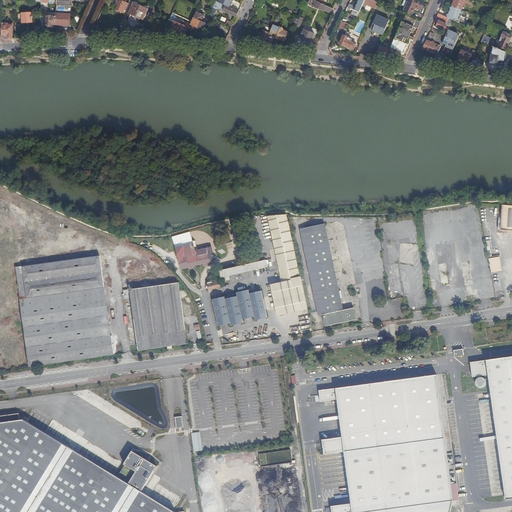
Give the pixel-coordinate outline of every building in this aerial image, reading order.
[(56,0),(56,13),(55,25),(70,26),(71,5),(70,5),(70,0),(56,0)] [(116,10),(124,14),(126,11),(129,4),(125,2),(126,0),(117,0),(116,2),(117,3),(119,4),(118,6),(116,10)] [(319,9),(332,14),(334,9),(313,0),(311,0),(309,4),(319,9)] [(348,8),(360,13),(362,6),(365,0),(359,0),(356,7),(349,5),(348,8)] [(367,5),(376,9),(378,4),(377,3),(369,0),(365,0),(362,6),(366,8),(367,5)] [(424,2),(418,0),(416,0),(416,1),(413,0),(410,0),(406,10),(411,12),(413,7),(421,10),(424,2)] [(455,0),(452,6),(462,11),(466,0),(455,0)] [(132,5),(129,4),(126,11),(129,12),(128,14),(143,20),(149,9),(134,2),(132,5)] [(237,17),(239,12),(230,8),(216,2),(209,17),(214,19),(217,10),(221,10),(237,17)] [(453,20),(458,23),(461,16),(462,16),(464,12),(462,11),(452,6),(451,6),(449,10),(450,11),(447,17),(453,20)] [(205,16),(197,12),(192,22),(191,25),(195,26),(194,29),(202,32),(203,30),(206,24),(202,22),(205,16)] [(22,14),(18,14),(18,20),(22,20),(23,23),(33,23),(32,13),(22,14)] [(52,25),(55,25),(56,13),(47,13),(46,26),(52,26),(52,25)] [(170,19),(166,29),(166,30),(170,32),(171,31),(182,36),(183,36),(185,37),(190,27),(191,25),(192,22),(176,14),(173,20),(176,21),(176,22),(170,19)] [(391,48),(390,50),(390,51),(405,58),(406,58),(413,43),(415,38),(410,36),(415,24),(420,26),(421,23),(405,15),(404,18),(391,48)] [(371,30),(376,33),(376,32),(380,33),(380,32),(384,34),(390,21),(377,16),(371,30)] [(276,20),(274,25),(268,39),(273,41),(275,37),(279,39),(284,41),(288,33),(283,31),(283,30),(275,26),(276,25),(277,25),(279,21),(276,20)] [(448,31),(448,30),(450,26),(439,21),(437,26),(448,31)] [(253,39),(252,44),(256,44),(265,45),(268,39),(274,25),(269,23),(267,27),(264,25),(261,31),(263,33),(260,40),(253,39)] [(10,39),(13,39),(13,26),(8,26),(8,24),(3,24),(2,35),(6,39),(10,39)] [(315,35),(305,30),(301,39),(311,43),(315,35)] [(444,39),(443,43),(448,46),(447,46),(454,49),(460,36),(458,35),(459,34),(448,30),(448,31),(447,34),(444,39)] [(354,36),(346,32),(345,36),(344,36),(340,44),(345,47),(345,46),(354,50),(357,44),(351,42),(354,36)] [(502,41),(499,49),(505,52),(510,41),(511,37),(511,36),(504,33),(502,37),(501,40),(502,41)] [(436,55),(437,55),(443,43),(444,39),(442,37),(439,44),(440,44),(439,46),(431,42),(433,37),(429,35),(421,54),(427,56),(426,59),(429,59),(434,61),(436,55)] [(377,57),(378,59),(381,59),(386,60),(390,51),(390,50),(381,46),(379,49),(381,50),(377,57)] [(511,57),(511,53),(507,53),(505,52),(499,49),(493,47),(493,50),(492,50),(490,51),(490,54),(492,55),(491,63),(498,64),(498,65),(504,66),(505,62),(506,57),(511,57)] [(459,59),(472,64),(474,61),(476,56),(468,53),(468,52),(466,51),(466,52),(462,51),(459,59)] [(472,64),(470,70),(477,71),(478,61),(474,61),(472,64)] [(90,153),(76,151),(76,158),(79,159),(78,168),(85,169),(86,160),(90,160),(90,153)] [(502,218),(502,231),(511,231),(511,206),(503,206),(502,218)] [(267,215),(276,257),(282,281),(300,276),(298,268),(296,260),(287,214),(267,215)] [(325,224),(299,229),(317,316),(324,314),(326,326),(356,320),(354,313),(354,309),(343,312),(339,292),(325,224)] [(173,237),(183,270),(214,263),(210,246),(196,250),(195,248),(198,248),(196,244),(194,244),(191,233),(175,236),(173,237)] [(397,244),(389,245),(392,276),(400,275),(397,244)] [(102,255),(16,267),(22,312),(30,368),(115,355),(113,337),(97,339),(95,324),(91,295),(107,293),(102,255)] [(501,272),(498,258),(488,260),(491,274),(501,272)] [(267,267),(265,260),(219,270),(221,277),(267,267)] [(307,308),(303,289),(301,278),(270,285),(273,297),(277,314),(307,308)] [(208,286),(209,288),(209,291),(220,288),(219,285),(218,282),(215,282),(215,280),(212,280),(209,281),(208,283),(208,286)] [(188,344),(179,284),(130,290),(130,287),(124,288),(131,342),(138,342),(139,351),(188,344)] [(249,290),(237,293),(238,297),(243,320),(255,317),(250,293),(249,290)] [(262,291),(250,293),(255,317),(256,321),(268,318),(262,291)] [(113,337),(107,293),(91,295),(95,324),(97,339),(113,337)] [(225,296),(212,299),(218,327),(231,324),(225,299),(225,296)] [(238,297),(225,299),(231,324),(231,327),(244,324),(243,320),(238,297)] [(228,330),(220,331),(222,345),(229,344),(228,330)] [(511,356),(471,363),(473,377),(489,375),(507,500),(511,499),(511,356)] [(437,375),(320,392),(322,403),(339,400),(344,438),(324,441),(326,455),(346,452),(353,504),(333,507),(333,511),(451,511),(454,501),(437,375)] [(477,380),(476,381),(476,382),(476,383),(476,384),(477,385),(477,386),(478,387),(480,388),(482,388),(484,387),(485,387),(486,385),(487,385),(487,383),(487,382),(486,380),(485,379),(485,378),(483,378),(482,377),(481,377),(479,378),(478,379),(477,379),(477,380)] [(127,485),(22,420),(19,420),(18,413),(0,415),(0,511),(183,511),(181,511),(172,511),(140,492),(127,485)] [(183,416),(176,417),(177,428),(184,427),(183,416)] [(193,433),(194,451),(202,451),(201,432),(193,433)] [(135,472),(127,485),(140,492),(156,467),(131,451),(122,465),(135,472)]
